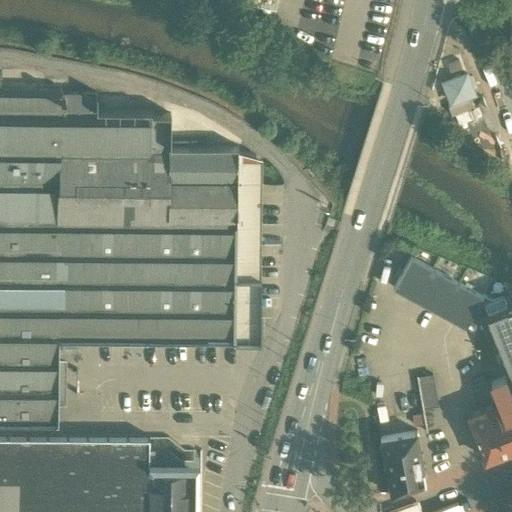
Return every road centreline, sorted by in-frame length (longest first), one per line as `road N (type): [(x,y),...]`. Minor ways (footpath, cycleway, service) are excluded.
road 1 (secondary): [(427,0),(305,430)]
road 2 (residential): [(511,119),(461,0)]
